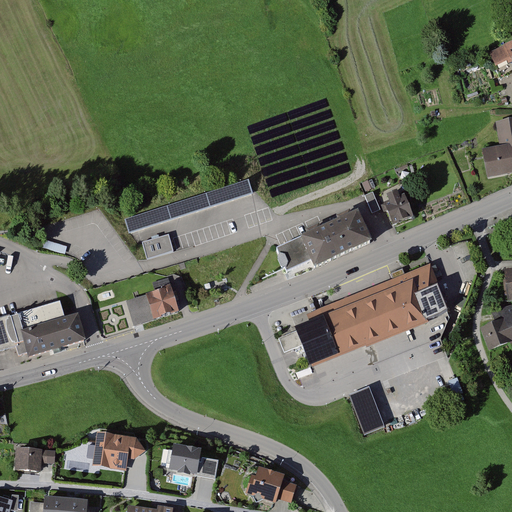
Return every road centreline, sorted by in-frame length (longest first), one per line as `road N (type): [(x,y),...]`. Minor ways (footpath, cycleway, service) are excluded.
road 1 (tertiary): [(128,348),(511,201)]
road 2 (unknown): [(386,254),(368,213),(342,206),(137,267),(51,259),(39,265)]
road 3 (residential): [(346,511),(314,466),(168,408),(150,392),(128,348)]
road 4 (track): [(475,217),(492,257),(477,335),(511,405)]
road 5 (tertiary): [(0,384),(128,348)]
